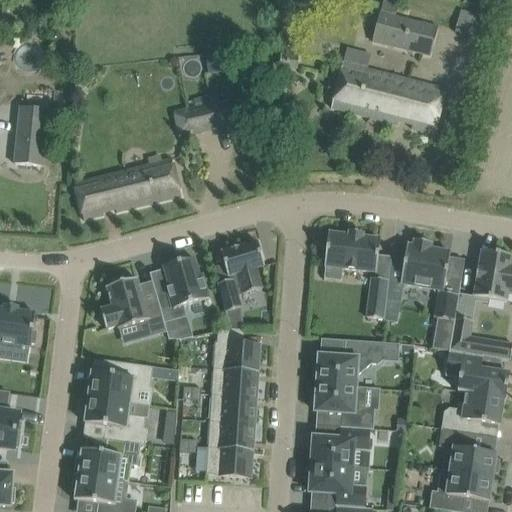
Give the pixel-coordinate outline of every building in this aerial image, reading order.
[(459,10),(454,33),(478,39),(483,16),(459,10)] [(437,29),(380,15),(373,44),(430,59),(437,29)] [(227,53),(206,56),(208,76),(230,73),(227,53)] [(297,58),(280,57),(279,69),(296,71),(297,58)] [(433,136),(438,117),(444,92),(342,65),(331,110),(347,114),(362,118),(398,127),(400,123),(413,126),(412,131),(433,136)] [(186,109),(174,112),(182,139),(193,136),(225,128),(233,126),(226,101),(220,102),(203,106),(201,98),(193,100),(195,108),(186,111),(186,109)] [(42,168),(48,111),(19,109),(14,165),(42,168)] [(171,160),(162,162),(160,156),(150,159),(151,165),(74,185),(78,203),(83,222),(103,217),(102,213),(115,210),(116,214),(181,198),(171,160)] [(324,268),(376,274),(380,240),(362,238),(363,234),(349,233),(348,237),(328,234),(324,268)] [(454,323),(455,320),(461,283),(446,280),(450,254),(431,250),(432,245),(414,242),(413,247),(407,246),(400,286),(439,292),(435,320),(454,323)] [(262,291),(259,279),(256,271),(264,268),(257,243),(220,254),(228,279),(229,278),(230,282),(217,286),(225,314),(241,310),(237,296),(242,294),(243,296),(262,291)] [(511,257),(481,253),(478,270),(477,270),(475,281),(476,281),(473,298),(506,304),(508,296),(511,296),(511,257)] [(194,260),(186,262),(185,259),(170,264),(171,267),(163,269),(168,285),(167,286),(169,293),(155,297),(158,304),(165,330),(168,341),(181,342),(192,339),(184,307),(209,300),(202,276),(199,277),(194,260)] [(148,323),(151,334),(165,330),(158,304),(145,308),(137,281),(129,283),(128,278),(112,282),(114,287),(106,289),(112,308),(100,312),(106,331),(117,328),(118,331),(148,323)] [(389,282),(372,280),(367,320),(384,322),(389,282)] [(0,344),(30,349),(31,345),(35,346),(36,334),(34,333),(33,333),(35,315),(17,313),(18,309),(4,307),(3,311),(1,310),(0,310),(0,344)] [(470,339),(472,323),(455,320),(454,323),(449,352),(482,358),(490,359),(493,343),(470,339)] [(217,334),(216,345),(214,345),(213,371),(257,374),(258,348),(243,346),(244,332),(230,331),(217,334)] [(344,359),(318,357),(318,365),(314,366),(313,378),(317,380),(316,387),(356,389),(357,378),(370,366),(377,367),(382,363),(398,364),(399,346),(345,343),(344,359)] [(480,371),(482,358),(449,352),(445,378),(459,380),(457,393),(466,395),(503,401),(505,401),(509,376),(480,371)] [(149,388),(152,369),(117,364),(115,377),(91,374),(90,383),(87,382),(84,399),(129,405),(150,408),(150,407),(138,406),(140,390),(144,387),(149,388)] [(258,374),(257,374),(213,371),(211,397),(255,400),(256,400),(257,385),(256,385),(257,375),(258,375),(258,374)] [(316,391),(312,393),(312,405),(315,407),(314,414),(341,416),(340,429),(370,431),(373,431),(375,411),(365,411),(366,390),(356,389),(316,387),(316,391)] [(191,403),(192,390),(184,389),(183,402),(191,403)] [(192,390),(191,403),(200,403),(201,390),(192,390)] [(499,427),(503,401),(466,395),(464,406),(458,405),(457,411),(449,410),(444,414),(441,431),(474,436),(480,437),(482,425),(499,427)] [(254,411),(255,400),(211,397),(209,423),(254,427),(255,411),(254,411)] [(144,447),(146,433),(142,432),(143,423),(140,419),(128,417),(129,405),(84,399),(82,416),(85,416),(84,425),(105,428),(103,441),(107,442),(140,446),(144,447)] [(0,449),(14,452),(19,416),(7,414),(0,413),(0,449)] [(397,421),(396,433),(405,434),(406,421),(397,421)] [(253,443),(254,427),(209,423),(207,450),(251,453),(253,453),(253,452),(251,452),(252,443),(253,443)] [(339,441),(313,439),(312,450),(309,450),(307,467),(353,470),(354,453),(368,454),(370,431),(340,429),(339,441)] [(472,452),(474,436),(441,431),(438,449),(444,449),(443,455),(452,456),(449,473),(493,480),(493,476),(497,474),(499,463),(496,461),(496,457),(497,457),(497,456),(472,452)] [(188,455),(189,442),(180,441),(179,454),(188,455)] [(79,461),(75,461),(73,476),(124,483),(124,484),(128,485),(131,467),(137,468),(140,446),(107,442),(105,455),(80,452),(79,461)] [(189,442),(188,455),(197,456),(197,443),(189,442)] [(249,480),(251,453),(207,450),(205,477),(229,478),(229,479),(238,479),(249,480)] [(352,487),(353,470),(307,467),(306,484),(310,484),(309,495),(336,497),(335,509),(336,509),(365,511),(367,488),(352,487)] [(489,502),(493,480),(449,473),(447,489),(438,488),(437,494),(432,493),(429,510),(439,511),(462,511),(465,500),(489,503),(490,502),(489,502)] [(0,474),(0,507),(10,509),(10,505),(14,505),(15,491),(11,490),(13,476),(0,474)] [(121,507),(124,484),(124,483),(73,476),(71,492),(75,493),(73,502),(98,505),(96,511),(135,511),(136,509),(121,507)] [(386,501),(385,511),(397,511),(397,501),(386,501)]
